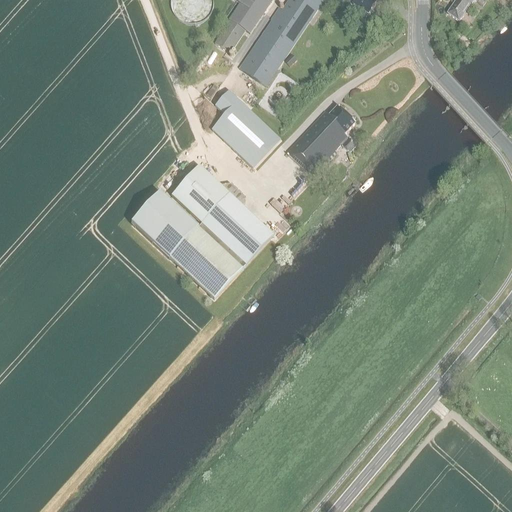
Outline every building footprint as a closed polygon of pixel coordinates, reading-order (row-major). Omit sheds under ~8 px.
[(189,16),(210,17),(210,0),(195,0),(196,2),(189,1),(189,16)] [(244,0),(214,45),(229,56),(245,32),(251,36),(274,0),(244,0)] [(252,54),(277,71),(325,0),(288,0),(281,11),(278,9),(270,21),(273,23),(252,54)] [(376,4),(370,0),(357,0),(353,6),(368,16),(376,4)] [(457,0),(447,14),(458,22),(474,1),(483,7),(485,4),(480,0),(457,0)] [(292,56),(284,63),(289,69),(297,62),(292,56)] [(446,106),(446,107),(447,108),(448,108),(449,107),(450,107),(466,92),(466,91),(467,90),(467,89),(466,88),(465,89),(464,89),(447,104),(447,105),(446,106)] [(280,141),(229,94),(215,109),(226,118),(212,133),(253,171),(280,141)] [(348,155),(351,152),(356,147),(344,136),(355,125),(338,108),(329,117),(324,113),(285,155),(312,180),(339,151),(337,150),(340,147),(348,155)] [(464,126),(464,127),(465,127),(466,127),(467,127),(467,126),(484,111),(484,110),(485,109),(485,108),(484,108),(483,108),(482,108),(465,123),(464,124),(464,126)] [(169,260),(213,301),(273,237),(198,168),(171,197),(201,226),(197,230),(169,260)] [(132,226),(168,260),(197,230),(160,195),(132,226)] [(273,211),(270,214),(282,224),(285,220),(273,211)]
